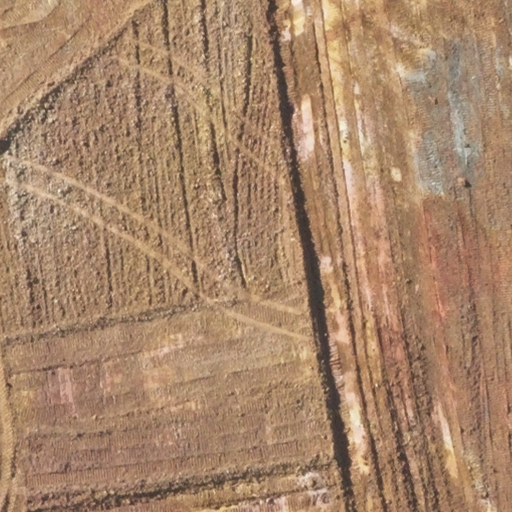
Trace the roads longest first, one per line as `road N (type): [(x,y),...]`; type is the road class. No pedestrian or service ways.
road 1 (unknown): [(511,360),(0,418)]
road 2 (unknown): [(454,511),(428,369)]
